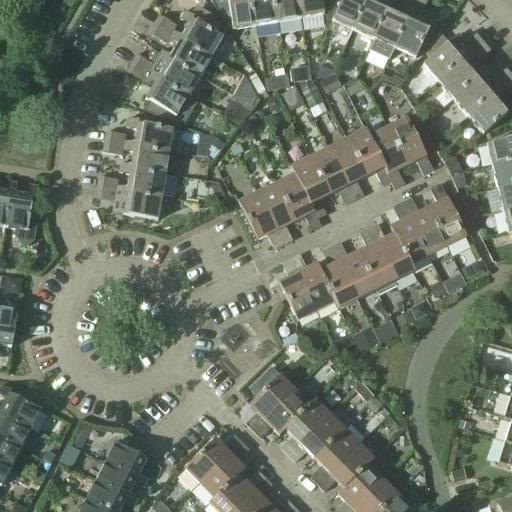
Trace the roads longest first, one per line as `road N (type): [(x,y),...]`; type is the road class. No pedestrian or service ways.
road 1 (residential): [(181,310),(443,176)]
road 2 (residential): [(441,511),(413,412),(421,366),(451,319),(511,284)]
road 3 (residential): [(173,367),(124,392),(88,381),(65,349),(62,328),(86,282)]
road 4 (residential): [(316,511),(173,367)]
road 5 (residential): [(86,282),(63,222),(74,119)]
road 6 (residential): [(74,119),(86,74),(130,0)]
